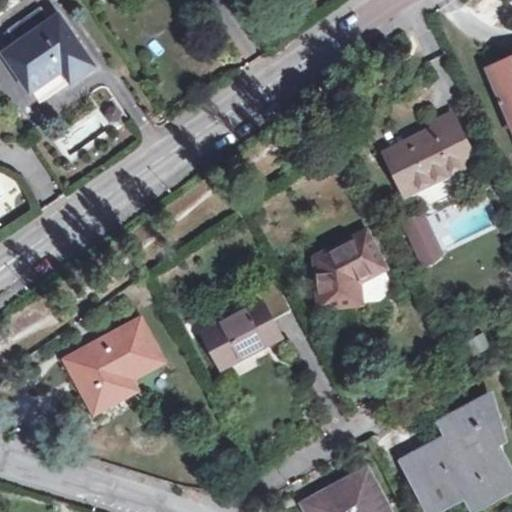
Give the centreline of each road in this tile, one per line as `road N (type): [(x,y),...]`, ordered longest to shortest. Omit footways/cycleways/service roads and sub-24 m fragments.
road 1 (tertiary): [(0,267),(400,0)]
road 2 (unknown): [(196,511),(364,424)]
road 3 (residential): [(0,451),(25,467),(165,511)]
